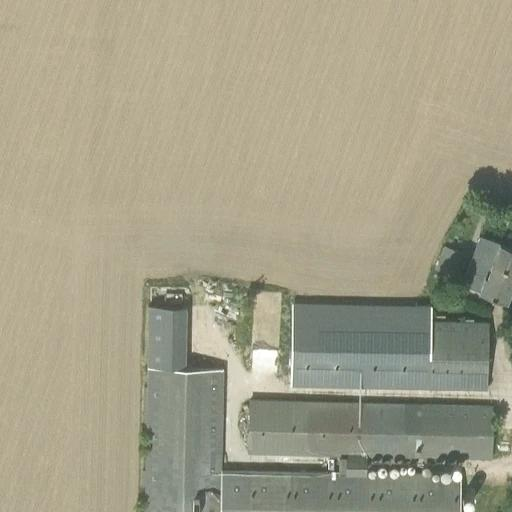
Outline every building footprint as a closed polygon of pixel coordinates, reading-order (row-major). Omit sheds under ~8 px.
[(477,290),(506,301),(511,284),(511,247),(499,242),(479,235),(460,283),(477,290)] [(435,268),(452,275),(457,261),(440,254),(435,268)] [(292,301),(290,384),(391,387),(429,388),(429,387),(485,389),(487,321),(430,319),(431,305),(292,301)] [(218,511),(219,471),(222,368),(146,366),(142,511),(218,511)] [(422,405),(403,404),(305,402),(248,401),(247,452),(304,454),(345,454),(344,473),(290,472),(247,471),(219,471),(218,511),(458,511),(459,497),(459,476),(364,474),(365,455),(401,456),(401,455),(420,455),(489,458),(491,407),(422,405)]
